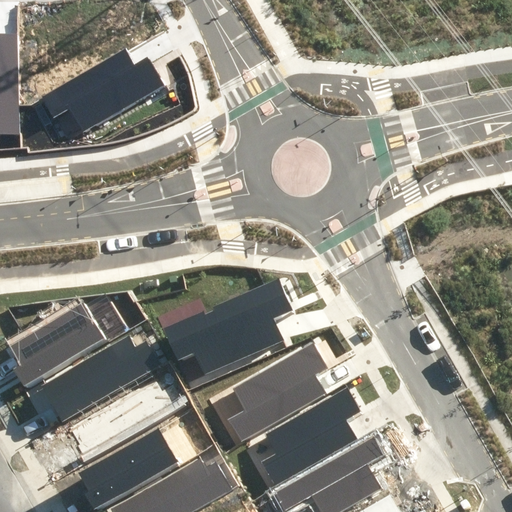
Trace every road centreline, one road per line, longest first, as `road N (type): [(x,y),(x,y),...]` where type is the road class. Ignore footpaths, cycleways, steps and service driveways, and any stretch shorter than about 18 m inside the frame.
road 1 (residential): [(507,511),(327,215)]
road 2 (residential): [(0,224),(257,183)]
road 3 (residential): [(356,164),(511,117)]
road 4 (residential): [(205,0),(276,128)]
